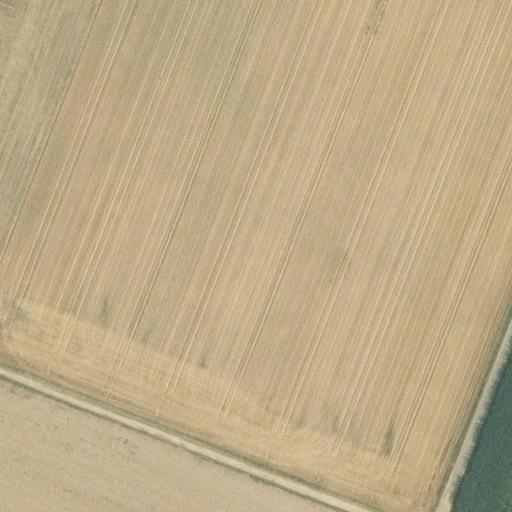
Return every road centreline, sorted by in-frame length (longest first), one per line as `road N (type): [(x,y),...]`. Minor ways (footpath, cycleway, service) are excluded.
road 1 (track): [(0,375),(353,511)]
road 2 (track): [(511,330),(442,511)]
